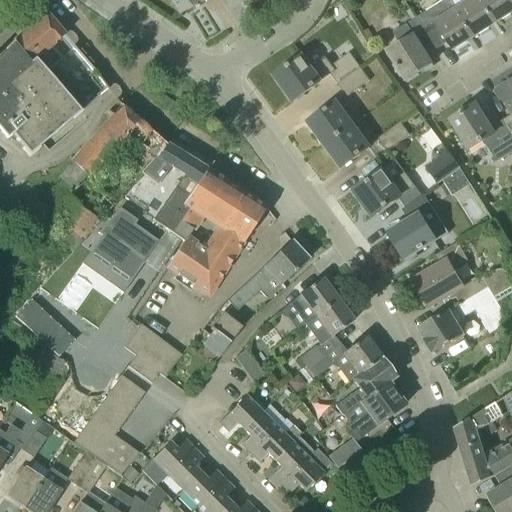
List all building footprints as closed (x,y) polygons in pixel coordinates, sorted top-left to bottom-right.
[(173,0),(183,15),(206,0),(173,0)] [(475,37),(456,8),(451,0),(447,0),(416,19),(436,50),(447,43),(452,52),(475,37)] [(475,37),(496,24),(480,0),(469,0),(456,8),(475,37)] [(511,0),(480,0),(496,24),(511,13),(511,0)] [(407,13),(412,22),(416,19),(411,10),(407,13)] [(0,132),(1,132),(7,139),(12,135),(23,148),(22,149),(30,158),(40,149),(39,148),(81,112),(43,69),(51,62),(43,53),(65,35),(47,13),(13,39),(15,41),(0,56),(0,132)] [(427,56),(436,50),(416,19),(412,22),(393,33),(400,45),(387,51),(406,82),(432,65),(427,56)] [(293,102),(331,76),(338,85),(360,68),(349,53),(332,66),(326,58),(311,68),(302,56),(274,77),(293,102)] [(360,68),(338,85),(347,98),(370,81),(360,68)] [(511,81),(497,91),(511,115),(502,121),(511,136),(511,81)] [(123,97),(71,155),(90,172),(129,129),(141,139),(154,125),(123,97)] [(325,145),(354,124),(338,102),(308,123),(325,145)] [(496,162),(511,152),(511,136),(502,121),(491,128),(476,104),(449,121),(469,150),(483,141),(496,162)] [(399,123),(377,139),(386,152),(409,136),(399,123)] [(354,124),(325,145),(342,169),(371,148),(354,124)] [(165,146),(152,161),(168,173),(169,171),(181,179),(153,221),(166,230),(208,171),(166,147),(165,146)] [(460,168),(448,152),(426,169),(438,185),(460,168)] [(372,218),(415,185),(397,160),(354,192),(372,218)] [(244,244),(266,209),(208,171),(166,230),(185,243),(165,270),(210,300),(246,245),(244,244)] [(441,221),(424,195),(402,211),(408,222),(388,234),(405,261),(449,234),(441,221)] [(132,281),(159,242),(135,225),(138,221),(120,208),(98,235),(102,237),(91,253),(132,281)] [(280,286),(281,287),(309,261),(306,258),(307,256),(302,251),(299,251),(291,242),(227,302),(238,313),(258,292),(266,300),(280,286)] [(467,262),(457,244),(435,257),(440,267),(413,282),(428,308),(442,300),(445,301),(449,301),(453,301),(457,299),(460,305),(489,288),(497,303),(511,294),(511,274),(509,276),(506,273),(504,272),(500,271),(497,271),(481,281),(479,277),(463,286),(454,270),(467,262)] [(289,305),(305,325),(337,301),(322,279),(289,305)] [(450,310),(418,328),(418,329),(433,355),(465,336),(457,322),(475,311),(489,335),(499,329),(502,310),(497,303),(489,288),(460,305),(450,310)] [(337,301),(305,325),(321,346),(353,322),(337,301)] [(202,345),(219,358),(241,329),(222,314),(210,329),(212,331),(202,345)] [(124,350),(135,357),(150,335),(140,328),(124,350)] [(135,357),(145,365),(161,343),(150,335),(135,357)] [(381,359),(365,338),(344,353),(338,345),(306,370),(313,380),(330,367),(337,370),(347,383),(350,381),(358,376),(381,359)] [(45,408),(66,371),(30,339),(10,373),(0,366),(0,394),(1,395),(31,416),(32,417),(41,404),(45,408)] [(161,343),(145,365),(155,372),(171,350),(161,343)] [(338,345),(323,357),(315,348),(298,361),(306,370),(338,345)] [(171,350),(155,372),(157,373),(157,374),(165,380),(181,357),(171,350)] [(262,375),(245,352),(234,359),(251,382),(262,375)] [(155,372),(145,365),(135,357),(127,368),(150,384),(157,374),(157,373),(155,372)] [(340,417),(345,413),(394,377),(390,373),(389,371),(390,368),(385,362),(383,363),(381,359),(358,376),(350,381),(347,383),(348,385),(351,382),(357,390),(334,408),(340,417)] [(305,386),(296,376),(286,385),(294,395),(305,386)] [(394,377),(345,413),(352,423),(344,429),(354,442),(405,405),(396,394),(397,391),(393,386),(390,386),(389,383),(395,379),(394,377)] [(121,378),(113,388),(136,405),(144,394),(121,378)] [(113,388),(105,399),(128,416),(136,405),(113,388)] [(511,394),(496,404),(502,416),(511,410),(511,394)] [(236,426),(243,432),(261,413),(245,397),(219,424),(228,434),(236,426)] [(105,399),(98,410),(121,427),(128,416),(105,399)] [(462,456),(482,444),(478,432),(502,416),(496,404),(454,429),(462,456)] [(114,437),(121,427),(98,410),(90,421),(113,438),(114,437)] [(261,413),(243,432),(249,438),(241,446),(249,455),(276,428),(261,413)] [(0,465),(6,456),(12,446),(22,453),(41,423),(32,417),(31,416),(19,433),(10,427),(4,435),(0,432),(0,465)] [(107,467),(123,444),(114,437),(113,438),(90,421),(73,444),(85,452),(96,459),(106,466),(107,467)] [(32,460),(52,431),(41,423),(22,453),(32,460)] [(499,431),(493,423),(482,430),(487,439),(499,431)] [(273,462),(297,438),(300,436),(292,427),(283,435),(276,428),(249,455),(259,464),(267,456),(273,462)] [(274,488),(278,484),(280,485),(312,453),(297,438),(273,462),(279,468),(267,481),(274,488)] [(155,486),(166,475),(194,449),(185,441),(176,449),(170,443),(141,471),(155,486)] [(482,444),(462,456),(472,488),(489,482),(496,478),(511,468),(511,442),(486,456),(482,444)] [(138,455),(123,444),(107,467),(120,476),(138,455)] [(203,459),(194,449),(166,475),(182,492),(201,473),(195,467),(203,459)] [(323,475),(322,475),(331,466),(316,450),(312,453),(280,485),(289,495),(297,487),(304,493),(323,475)] [(76,488),(96,459),(85,452),(79,461),(80,462),(67,481),(66,481),(76,488)] [(350,473),(335,452),(328,457),(343,478),(343,479),(351,474),(350,473)] [(100,475),(106,466),(96,459),(76,488),(86,494),(86,493),(87,494),(93,484),(100,475)] [(43,480),(32,473),(24,468),(5,498),(23,509),(43,480)] [(130,468),(123,477),(131,484),(139,476),(130,468)] [(511,511),(511,468),(496,478),(502,489),(490,495),(499,511),(511,511)] [(207,480),(201,473),(182,492),(198,507),(224,481),(215,472),(207,480)] [(27,511),(47,511),(61,492),(43,480),(23,509),(27,511)] [(198,507),(202,511),(222,511),(231,504),(225,498),(233,490),(224,481),(198,507)] [(154,487),(143,504),(137,511),(153,511),(154,511),(164,497),(154,487)] [(100,511),(105,505),(87,494),(86,493),(86,494),(79,504),(73,511),(100,511)] [(137,511),(143,504),(134,497),(128,505),(112,495),(105,505),(100,511),(137,511)] [(250,499),(247,503),(252,508),(255,505),(250,499)] [(253,511),(254,511),(246,502),(237,510),(231,504),(222,511),(253,511)] [(307,511),(312,508),(307,502),(302,507),(306,511),(307,511)]
